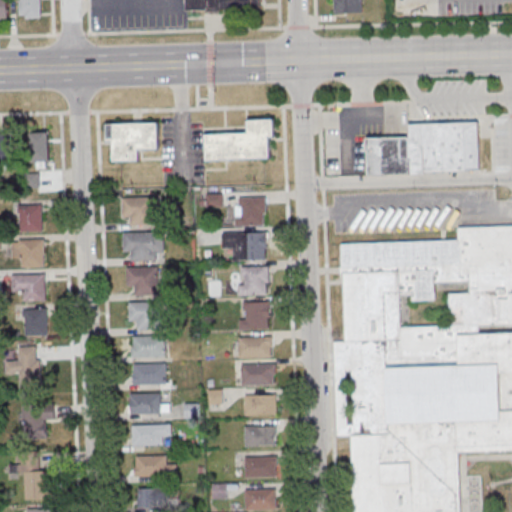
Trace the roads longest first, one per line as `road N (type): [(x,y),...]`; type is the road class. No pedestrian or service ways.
road 1 (residential): [(96,511),(69,0)]
road 2 (residential): [(319,511),(296,0)]
road 3 (secondary): [(298,60),(73,68)]
road 4 (secondary): [(511,54),(298,60)]
